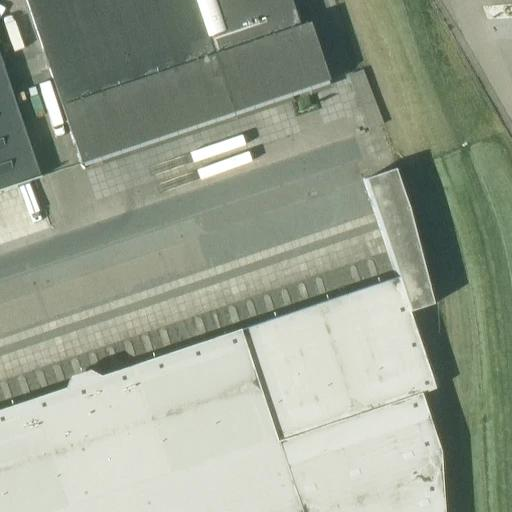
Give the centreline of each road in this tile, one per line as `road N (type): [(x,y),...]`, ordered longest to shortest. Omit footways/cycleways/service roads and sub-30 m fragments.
road 1 (unclassified): [(359,147),(0,266)]
road 2 (unknown): [(72,242),(0,13)]
